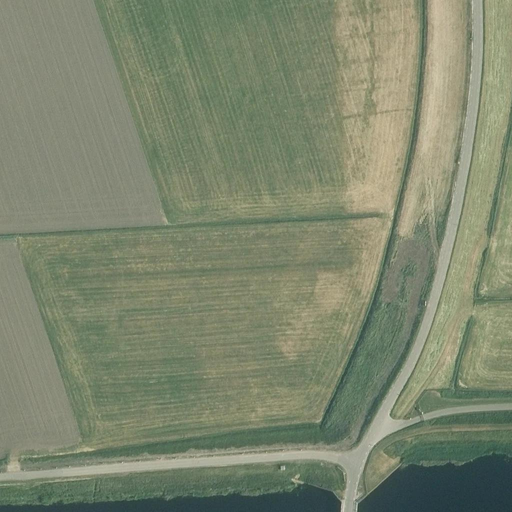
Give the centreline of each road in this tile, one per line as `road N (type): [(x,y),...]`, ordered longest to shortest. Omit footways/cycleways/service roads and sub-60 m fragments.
road 1 (tertiary): [(355,462),(412,357),(432,300),(469,123),(476,0)]
road 2 (unclassified): [(355,462),(305,453),(0,476)]
road 3 (track): [(485,240),(472,257),(442,357),(392,426)]
